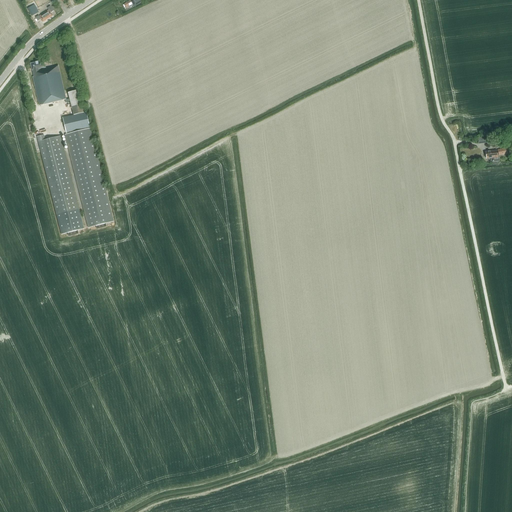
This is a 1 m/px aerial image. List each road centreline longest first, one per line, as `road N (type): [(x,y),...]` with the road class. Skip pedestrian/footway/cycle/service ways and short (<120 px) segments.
road 1 (unclassified): [(506,388),(418,0)]
road 2 (tertiary): [(0,81),(27,47),(91,0)]
